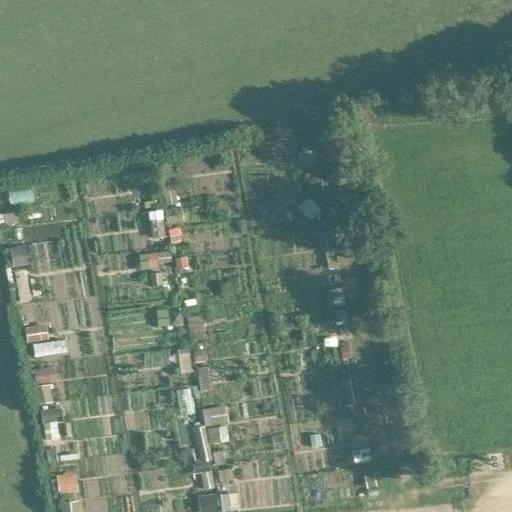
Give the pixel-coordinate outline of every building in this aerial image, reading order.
[(312,200),(301,211),(309,219),(320,208),(312,200)] [(15,264),(36,260),(32,243),(12,247),(15,264)] [(170,251),(148,254),(149,266),(159,265),(159,263),(171,261),(170,251)] [(341,287),(329,290),(331,300),(343,298),(341,287)] [(345,308),(332,310),(335,326),(348,323),(345,308)] [(199,315),(187,317),(190,337),(202,335),(199,315)] [(39,325),(25,327),(27,342),(41,340),(39,325)] [(341,346),(340,347),(342,358),(351,357),(349,341),(341,343),(341,346)] [(49,368),(34,369),(35,384),(51,382),(49,368)] [(356,377),(342,379),(347,405),(361,402),(356,377)] [(369,448),(360,450),(363,462),(371,460),(369,448)] [(210,461),(192,464),(194,473),(200,472),(211,470),(210,461)] [(61,473),(62,490),(82,489),(80,471),(61,473)] [(234,490),(203,495),(205,511),(211,511),(237,508),(234,490)] [(80,511),(80,499),(66,500),(66,511),(80,511)]
